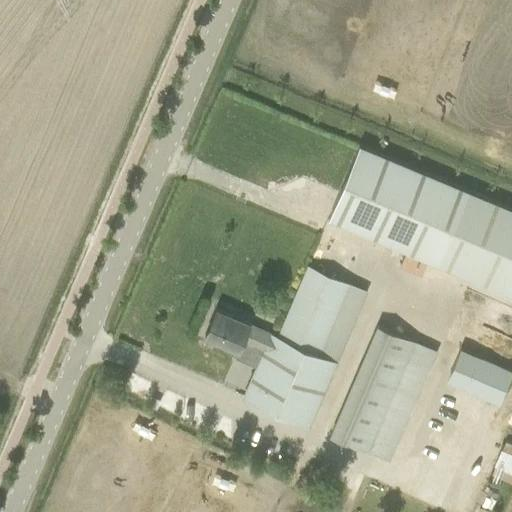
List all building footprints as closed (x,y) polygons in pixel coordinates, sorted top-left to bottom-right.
[(511,208),(469,190),(358,144),(327,218),(438,264),(511,295),(511,208)] [(324,339),(348,282),(308,265),(278,336),(271,333),(271,334),(249,324),(249,323),(215,309),(204,334),(238,349),(242,339),(264,349),(243,398),(310,426),(337,361),(335,360),(341,346),(324,339)] [(389,460),(437,350),(376,323),(328,434),(389,460)] [(511,371),(459,348),(445,380),(498,403),(511,371)] [(497,466),(511,470),(511,442),(503,440),(497,466)]
